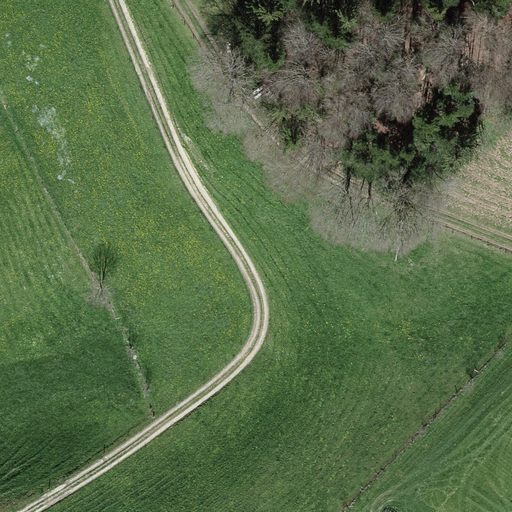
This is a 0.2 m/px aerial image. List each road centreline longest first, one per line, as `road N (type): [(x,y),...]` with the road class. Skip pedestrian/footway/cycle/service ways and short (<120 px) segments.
road 1 (track): [(27,511),(221,378),(259,330),(248,269),(184,169),(114,0)]
road 2 (track): [(185,0),(249,105),(306,157),(351,183),(511,244)]
